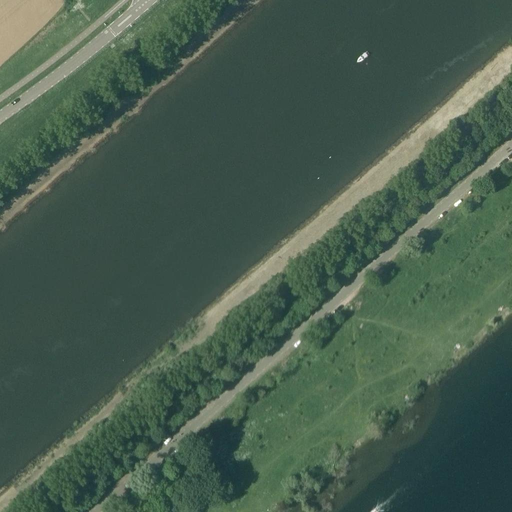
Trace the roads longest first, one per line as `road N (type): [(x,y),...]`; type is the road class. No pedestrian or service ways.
road 1 (unclassified): [(95,511),(511,141)]
road 2 (tertiary): [(0,119),(148,0)]
